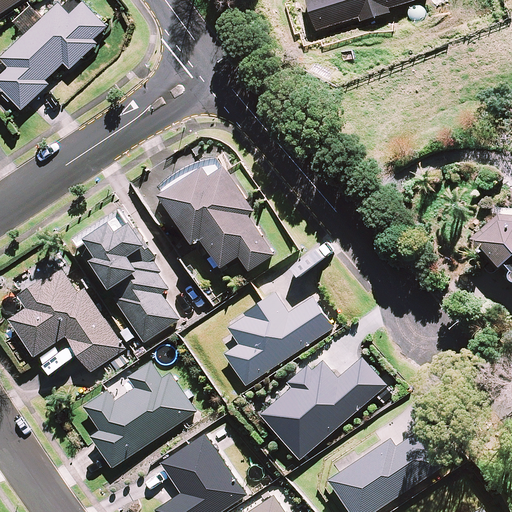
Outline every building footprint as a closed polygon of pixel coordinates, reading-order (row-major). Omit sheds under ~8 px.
[(0,0),(0,16),(24,0),(0,0)] [(72,14),(61,2),(2,57),(11,67),(0,76),(0,83),(24,110),(52,84),(49,80),(67,63),(73,69),(100,43),(96,40),(110,27),(86,1),(72,14)] [(368,74),(362,58),(342,66),(349,82),(368,74)] [(164,194),(197,243),(205,238),(224,267),(241,256),(251,270),(277,253),(251,213),(257,209),(228,165),(213,175),(207,166),(164,194)] [(511,213),(509,213),(478,240),(504,271),(511,264),(511,213)] [(117,297),(147,342),(181,319),(164,294),(172,289),(161,273),(164,271),(157,261),(138,260),(135,255),(151,245),(135,222),(121,231),(114,221),(89,237),(102,256),(96,260),(120,296),(117,297)] [(29,308),(12,319),(38,357),(70,335),(94,372),(129,349),(87,286),(81,290),(66,268),(47,281),(45,278),(20,295),(29,308)] [(227,354),(248,385),(336,327),(315,296),(292,311),(278,291),(247,312),(249,315),(231,327),(243,344),(227,354)] [(263,414),(303,459),(389,385),(364,357),(341,377),(325,360),(315,369),(311,363),(290,381),(295,386),(263,414)] [(94,435),(115,467),(199,411),(174,373),(167,377),(155,360),(132,376),(139,386),(119,399),(112,389),(87,406),(102,429),(94,435)] [(331,478),(353,511),(375,511),(448,464),(424,428),(398,445),(393,437),(331,478)] [(159,509),(160,511),(222,511),(251,493),(209,432),(164,462),(184,493),(159,509)] [(288,511),(276,494),(249,511),(288,511)]
